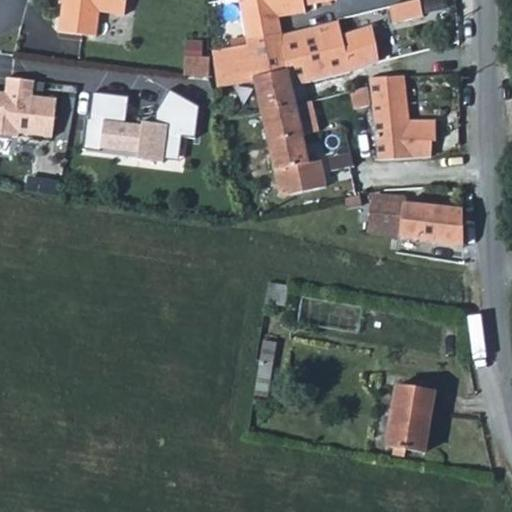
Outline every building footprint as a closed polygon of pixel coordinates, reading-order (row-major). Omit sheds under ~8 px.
[(119,11),(120,0),(56,0),(56,5),(53,27),(90,32),(93,8),(119,11)] [(237,14),(243,41),(278,34),(276,20),(307,13),(305,6),(319,2),(329,0),(208,0),(210,12),(222,10),(223,16),(237,14)] [(394,8),(397,26),(430,19),(426,2),(394,8)] [(278,34),(243,41),(243,44),(210,51),(216,88),(252,80),(273,170),(305,163),(288,85),(336,76),(365,67),(374,63),(373,57),(367,26),(340,35),(336,21),(284,33),(278,34)] [(433,142),(432,121),(405,123),(402,77),(367,79),(368,87),(373,140),(373,144),(374,152),(374,161),(428,158),(429,142),(433,142)] [(35,81),(6,78),(4,93),(0,92),(0,137),(18,140),(18,135),(53,139),(57,100),(33,97),(35,81)] [(40,88),(40,98),(67,99),(68,89),(40,88)] [(200,108),(170,92),(157,112),(157,124),(142,122),(143,126),(126,124),(130,98),(94,94),(85,151),(174,160),(179,156),(181,137),(195,138),(200,108)] [(382,234),(460,246),(460,239),(460,232),(459,209),(454,208),(400,201),(398,193),(368,193),(363,231),(382,234)] [(258,337),(254,356),(266,358),(270,340),(258,337)] [(390,385),(379,445),(418,452),(422,421),(425,406),(427,391),(390,385)]
